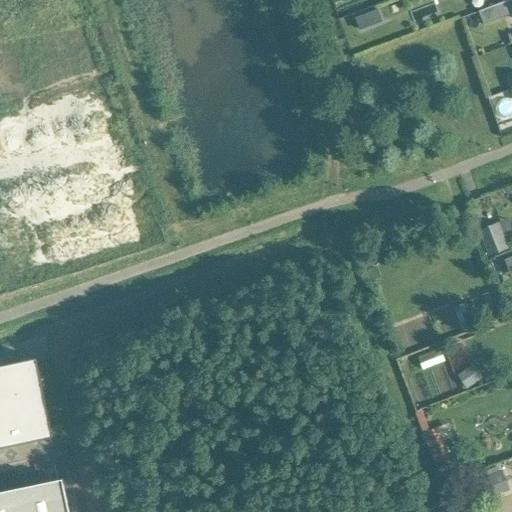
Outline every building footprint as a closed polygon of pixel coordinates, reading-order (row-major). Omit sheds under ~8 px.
[(511,0),(505,0),(503,1),(478,11),(483,24),(511,12),(511,0)] [(375,9),(355,17),(359,29),(380,21),(375,9)] [(511,260),(503,234),(479,241),(488,270),(511,262),(511,260)] [(0,447),(53,437),(36,359),(0,366),(0,447)] [(464,399),(480,388),(472,376),(455,387),(464,399)] [(445,425),(426,432),(437,462),(450,458),(443,440),(449,437),(445,425)] [(0,511),(69,511),(62,479),(0,492),(0,511)]
